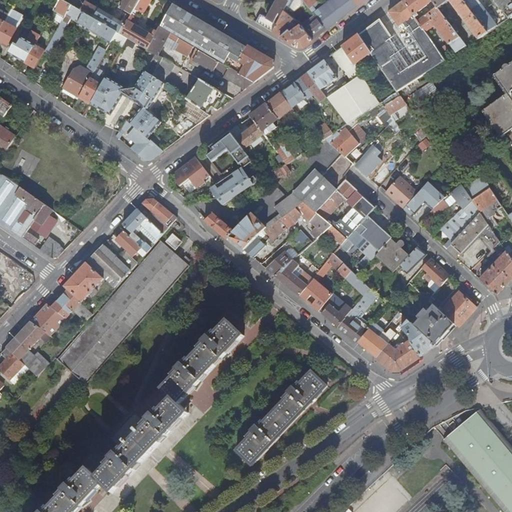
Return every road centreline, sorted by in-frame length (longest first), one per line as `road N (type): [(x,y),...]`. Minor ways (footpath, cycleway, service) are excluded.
road 1 (residential): [(392,397),(145,178)]
road 2 (tertiary): [(498,363),(381,445),(311,511)]
road 3 (residential): [(354,175),(485,294),(500,324)]
road 4 (secondary): [(392,397),(228,511)]
road 5 (residential): [(145,178),(303,60)]
road 6 (residential): [(145,178),(0,72)]
road 7 (residential): [(57,274),(145,178)]
